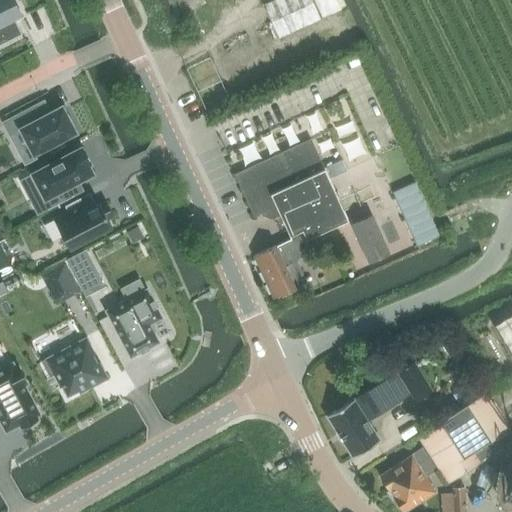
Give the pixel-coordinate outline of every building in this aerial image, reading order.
[(0,0),(0,44),(20,34),(20,35),(22,34),(21,32),(20,32),(16,23),(9,27),(7,22),(20,15),(20,16),(21,15),(20,14),(16,5),(17,4),(14,0),(0,0)] [(273,0),(264,4),(279,37),(322,17),(314,0),(273,0)] [(314,0),(322,17),(340,9),(336,0),(314,0)] [(348,56),(355,77),(365,74),(358,53),(348,56)] [(75,132),(75,133),(76,132),(76,130),(75,130),(72,123),(67,113),(67,114),(63,106),(62,105),(61,106),(41,116),(35,105),(3,122),(10,135),(20,129),(34,154),(75,132)] [(271,217),(280,214),(291,238),(254,256),(273,297),(306,282),(296,259),(302,256),(296,243),(348,220),(329,179),(347,171),(342,160),(323,168),(310,139),(235,174),(254,215),(261,211),(262,214),(271,217)] [(88,164),(90,163),(82,147),(32,173),(44,196),(42,198),(48,209),(75,195),(69,185),(93,173),(88,164)] [(70,248),(112,226),(108,218),(114,215),(106,201),(101,204),(100,203),(97,204),(90,192),(65,205),(68,211),(54,218),(70,248)] [(388,253),(371,214),(352,223),(369,261),(388,253)] [(137,227),(127,232),(133,243),(143,237),(137,227)] [(85,251),(67,260),(77,278),(94,269),(85,251)] [(65,263),(41,275),(47,286),(56,281),(65,299),(80,291),(65,263)] [(162,317),(147,289),(106,310),(130,356),(141,350),(142,352),(143,351),(142,350),(147,348),(147,349),(148,348),(148,347),(159,341),(149,324),(162,317)] [(511,312),(490,326),(511,362),(511,312)] [(86,337),(41,361),(50,377),(54,374),(60,386),(62,385),(68,395),(78,390),(79,392),(108,377),(99,361),(97,362),(92,354),(95,353),(86,337)] [(432,391),(414,361),(354,399),(327,416),(352,456),(379,440),(367,420),(411,393),(416,401),(432,391)] [(0,417),(6,430),(19,423),(21,426),(37,418),(35,415),(38,413),(23,384),(27,383),(18,367),(15,368),(12,363),(0,369),(0,417)] [(454,394),(460,404),(487,388),(480,377),(454,394)] [(486,391),(455,412),(479,448),(510,428),(486,391)] [(455,412),(419,435),(450,482),(486,459),(479,448),(455,412)] [(511,438),(493,452),(510,477),(508,488),(508,489),(501,494),(510,506),(511,504),(511,438)] [(379,477),(403,511),(404,511),(437,491),(427,476),(437,469),(422,448),(379,477)] [(467,511),(466,487),(452,488),(453,511),(467,511)]
